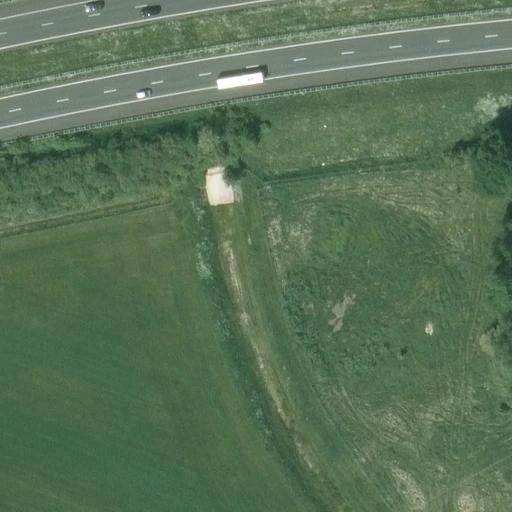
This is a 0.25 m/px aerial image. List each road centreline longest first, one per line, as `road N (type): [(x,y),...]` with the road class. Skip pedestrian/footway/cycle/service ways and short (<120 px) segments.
road 1 (motorway): [(0,115),(338,56),(511,36)]
road 2 (track): [(383,511),(333,444),(287,354),(253,223)]
road 3 (motorway): [(163,0),(0,31)]
